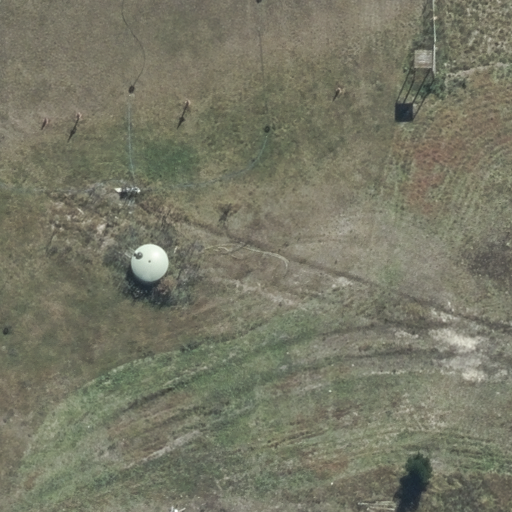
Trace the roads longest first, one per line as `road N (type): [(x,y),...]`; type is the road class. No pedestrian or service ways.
road 1 (track): [(0,151),(127,222),(511,359)]
road 2 (track): [(9,511),(73,467),(259,372),(347,347),(511,359)]
